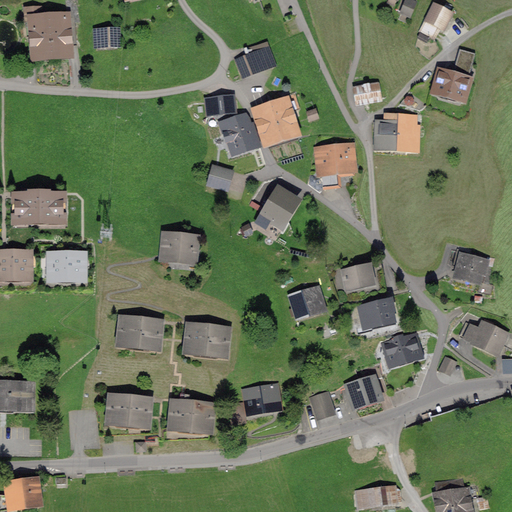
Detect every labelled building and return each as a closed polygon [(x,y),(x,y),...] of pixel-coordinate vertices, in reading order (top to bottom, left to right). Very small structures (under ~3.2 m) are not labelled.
[(418,1),(416,0),(405,0),(400,11),(411,16),(418,1)] [(451,12),(433,2),(419,28),(433,35),(439,25),(440,25),(445,16),(448,18),(451,12)] [(31,23),(34,55),(68,52),(67,41),(75,40),(73,15),(40,18),(39,7),(25,9),(26,19),(32,18),(31,23)] [(94,28),(95,45),(117,44),(116,27),(94,28)] [(468,72),(474,51),(460,47),(453,68),(468,72)] [(237,59),(243,74),(257,69),(251,53),(237,59)] [(461,96),(467,77),(440,70),(435,89),(461,96)] [(354,86),(357,101),(379,96),(376,82),(354,86)] [(262,119),(258,120),(265,141),(295,131),(289,110),(298,107),(294,90),(272,97),(274,104),(259,109),(262,119)] [(211,106),(211,108),(233,106),(231,92),(210,94),(211,97),(205,98),(206,107),(211,106)] [(376,131),(375,144),(392,146),(394,113),(387,112),(386,122),(380,122),(379,132),(376,131)] [(223,130),(229,149),(257,141),(250,120),(246,121),(243,113),(219,121),(222,130),(223,130)] [(398,113),(394,113),(392,146),(412,147),(413,125),(402,124),(402,120),(398,120),(398,113)] [(337,183),(336,168),(351,166),(349,146),(339,147),(338,144),(328,145),(329,148),(319,149),(322,184),(337,183)] [(214,165),(210,179),(224,183),(228,169),(214,165)] [(277,186),(262,210),(280,221),(295,197),(277,186)] [(59,196),(46,196),(46,191),(30,191),(30,196),(16,196),(16,216),(59,216),(59,196)] [(165,233),(164,253),(191,256),(193,236),(165,233)] [(485,261),(491,262),(492,256),(457,246),(457,248),(453,264),(459,265),(457,273),(482,279),(485,270),(483,269),(485,261)] [(0,273),(26,273),(26,263),(34,263),(34,253),(0,252),(0,273)] [(51,264),(51,274),(80,274),(80,264),(88,264),(88,254),(44,254),(44,264),(51,264)] [(342,266),(345,283),(371,277),(367,261),(342,266)] [(479,279),(477,289),(490,291),(492,281),(479,279)] [(297,310),(323,302),(317,283),(291,292),(297,310)] [(359,302),(363,321),(390,315),(388,305),(391,305),(389,294),(376,297),(376,298),(359,302)] [(502,335),(508,338),(511,332),(490,322),(492,317),(484,313),(479,324),(465,317),(459,330),(496,347),(502,335)] [(122,316),(119,340),(156,344),(159,320),(122,316)] [(189,323),(186,347),(224,351),(226,327),(189,323)] [(390,358),(417,350),(412,332),(401,335),(400,331),(395,333),(396,337),(384,340),(390,358)] [(445,353),(440,363),(448,366),(453,356),(445,353)] [(403,360),(396,362),(401,376),(407,374),(403,360)] [(352,400),(379,392),(373,374),(380,371),(377,361),(360,366),(363,376),(355,379),(353,374),(345,377),(352,400)] [(389,365),(394,378),(401,376),(396,362),(389,365)] [(0,381),(0,404),(29,405),(30,382),(9,382),(9,380),(2,380),(2,382),(0,381)] [(249,407),(277,403),(274,383),(245,388),(249,407)] [(311,394),(316,412),(331,407),(325,389),(311,394)] [(111,394),(109,418),(146,421),(148,397),(111,394)] [(173,399),(171,423),(208,426),(210,402),(173,399)] [(433,488),(437,511),(467,511),(464,494),(476,492),(474,480),(466,481),(466,483),(462,483),(460,473),(435,476),(437,487),(433,488)] [(11,504),(37,500),(34,479),(8,483),(11,504)] [(396,496),(394,481),(355,486),(356,501),(396,496)]
